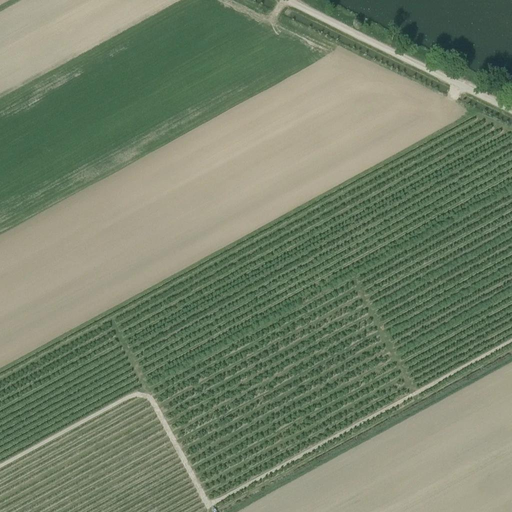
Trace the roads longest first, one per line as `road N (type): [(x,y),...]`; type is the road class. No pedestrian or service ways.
road 1 (unknown): [(511,340),(208,505),(152,402),(139,396),(0,467)]
road 2 (track): [(511,114),(276,0)]
